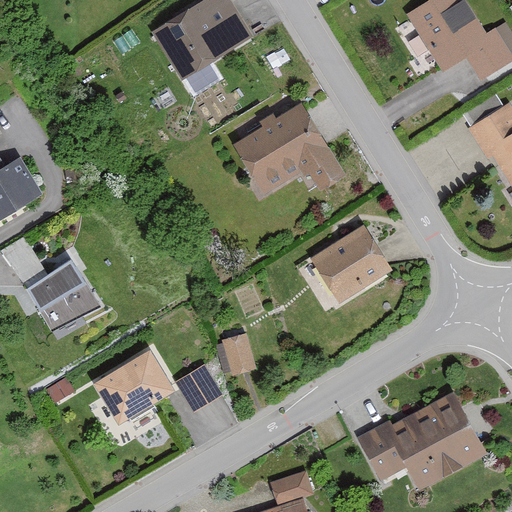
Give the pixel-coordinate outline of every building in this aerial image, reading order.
[(250,42),(223,0),(210,0),(150,37),(181,86),(250,42)] [(484,37),(461,0),(438,0),(405,20),(440,76),(465,60),(478,82),(511,61),(511,42),(502,26),(484,37)] [(511,116),(507,108),(502,111),(494,99),(461,120),(469,132),(466,134),(486,165),(492,162),(511,193),(511,116)] [(341,178),(298,109),(274,123),(271,118),(257,127),(259,131),(231,149),(262,199),(304,174),(316,194),(341,178)] [(0,219),(37,198),(15,161),(2,169),(0,166),(0,219)] [(388,273),(360,227),(308,264),(338,308),(388,273)] [(96,310),(68,264),(45,278),(22,241),(0,253),(0,257),(48,335),(50,334),(56,344),(84,327),(80,320),(96,310)] [(254,373),(245,339),(220,346),(229,380),(254,373)] [(170,397),(146,355),(90,387),(115,429),(170,397)] [(221,400),(203,369),(174,386),(192,417),(221,400)] [(72,396),(65,384),(47,394),(53,406),(72,396)] [(485,457),(449,395),(390,429),(386,422),(355,439),(380,482),(402,469),(418,496),(485,457)] [(269,484),(276,507),(311,496),(304,473),(269,484)] [(302,511),(299,502),(268,511),(302,511)]
